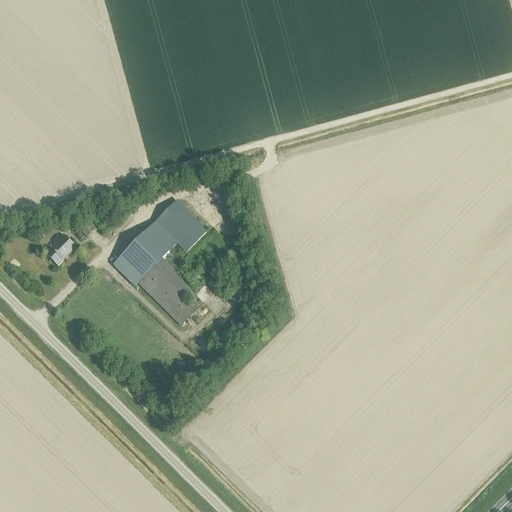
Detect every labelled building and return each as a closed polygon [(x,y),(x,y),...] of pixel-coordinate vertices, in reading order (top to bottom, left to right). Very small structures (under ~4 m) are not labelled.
[(114,266),(134,287),(138,283),(181,326),(196,311),(184,299),(193,290),(162,259),(177,244),(186,253),(207,231),(177,202),(114,266)] [(95,223),(98,226),(108,217),(105,214),(95,223)] [(78,229),(87,237),(96,229),(87,220),(78,229)] [(45,254),(57,266),(76,248),(64,235),(61,237),(59,235),(53,241),(55,243),(45,254)] [(230,308),(225,310),(230,318),(234,316),(230,308)] [(201,331),(197,334),(203,342),(207,339),(201,331)] [(199,367),(208,375),(215,368),(207,359),(199,367)]
